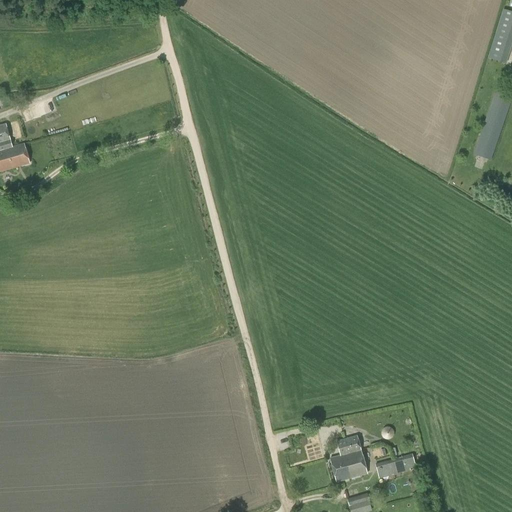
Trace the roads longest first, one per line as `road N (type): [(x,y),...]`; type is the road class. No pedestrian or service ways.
road 1 (track): [(285,511),(161,18)]
road 2 (unknown): [(188,126),(63,167),(30,190),(0,198)]
